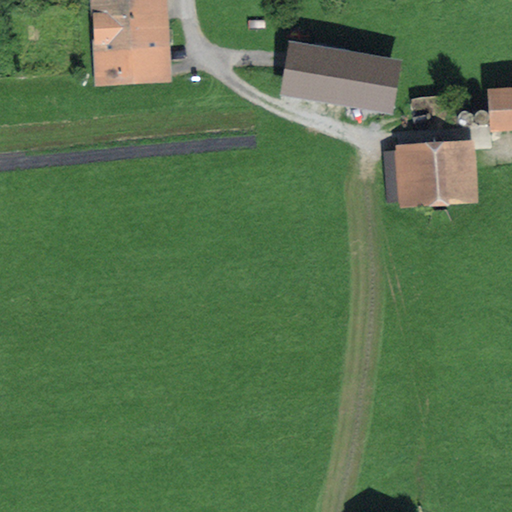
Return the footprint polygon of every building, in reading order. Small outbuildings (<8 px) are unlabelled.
[(176,74),(171,0),(93,0),(98,78),(176,74)] [(396,107),(403,58),(290,42),(284,91),(396,107)] [(511,128),(511,87),(503,88),(505,129),(511,128)] [(477,123),(480,124),(484,122),(486,120),(486,117),(485,114),(483,112),(480,111),(477,112),(474,114),(474,118),(475,121),(477,123)] [(494,123),(498,124),(501,123),(503,120),(503,117),(502,114),(500,112),(497,111),(494,112),(491,115),(491,118),(492,121),(494,123)] [(398,148),(401,196),(414,195),(414,202),(493,197),(489,137),(410,143),(410,147),(398,148)] [(399,202),(397,152),(387,153),(389,202),(399,202)]
